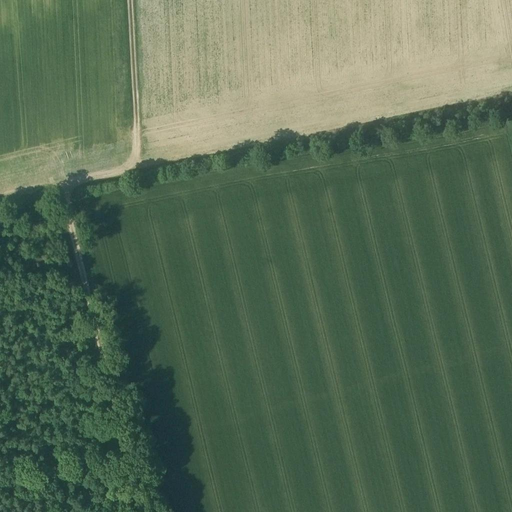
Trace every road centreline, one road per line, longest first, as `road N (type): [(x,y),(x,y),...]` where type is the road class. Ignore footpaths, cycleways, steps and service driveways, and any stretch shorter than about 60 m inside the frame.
road 1 (track): [(122,437),(57,190),(136,173)]
road 2 (track): [(122,437),(0,472)]
